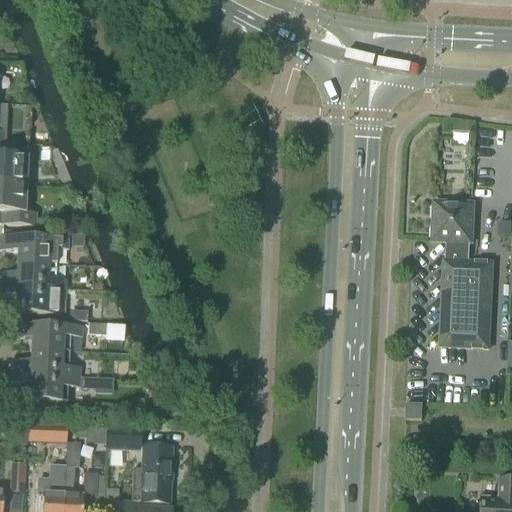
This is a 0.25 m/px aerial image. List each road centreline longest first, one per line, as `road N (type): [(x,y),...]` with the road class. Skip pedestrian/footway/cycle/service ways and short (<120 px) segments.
road 1 (tertiary): [(337,61),(317,511)]
road 2 (tertiary): [(351,511),(374,68)]
road 3 (tertiary): [(511,39),(363,29)]
road 4 (tertiary): [(207,0),(337,61)]
road 5 (tertiary): [(374,68),(511,79)]
